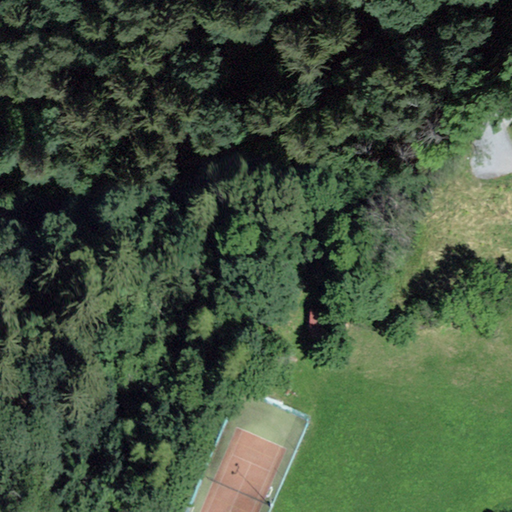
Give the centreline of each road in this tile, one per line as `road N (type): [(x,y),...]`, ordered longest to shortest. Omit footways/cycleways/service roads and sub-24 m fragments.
road 1 (track): [(284,0),(205,100),(116,280),(56,324),(48,395),(94,389),(111,397),(123,423)]
road 2 (track): [(2,511),(97,472),(123,423)]
